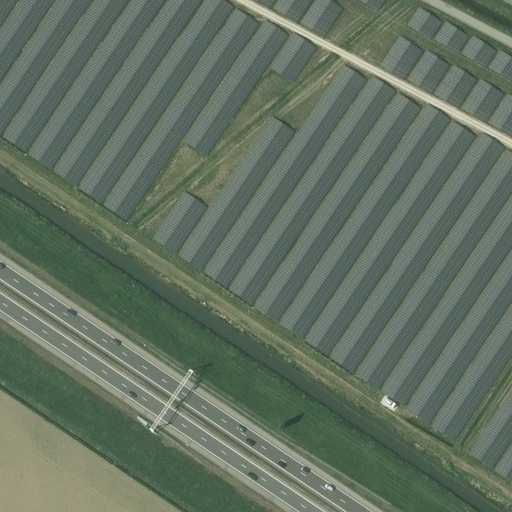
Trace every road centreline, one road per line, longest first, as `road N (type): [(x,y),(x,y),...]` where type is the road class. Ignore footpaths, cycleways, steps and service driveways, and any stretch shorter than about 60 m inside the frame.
road 1 (motorway): [(359,511),(0,269)]
road 2 (motorway): [(0,302),(309,511)]
